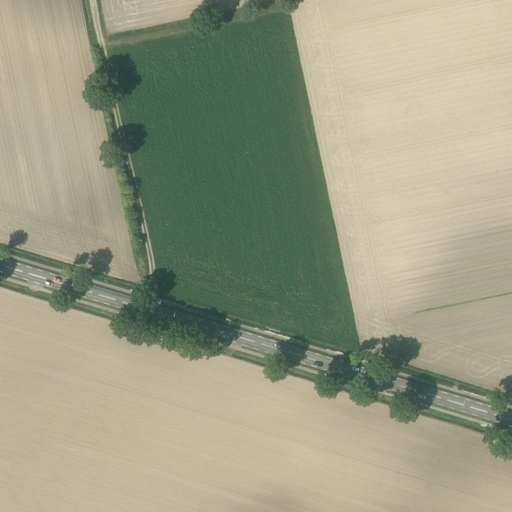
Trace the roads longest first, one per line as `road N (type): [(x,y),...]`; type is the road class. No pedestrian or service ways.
road 1 (primary): [(511,420),(0,263)]
road 2 (track): [(159,311),(92,0)]
